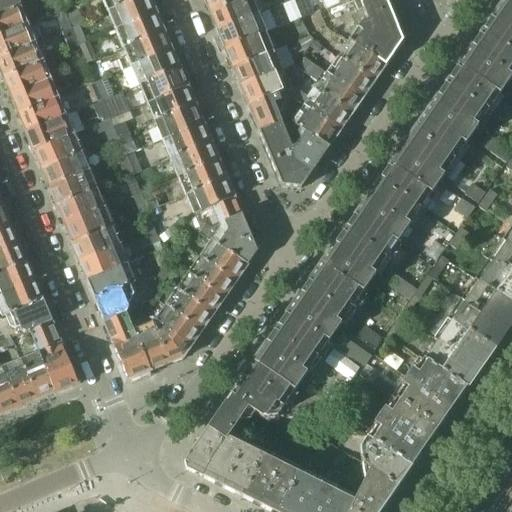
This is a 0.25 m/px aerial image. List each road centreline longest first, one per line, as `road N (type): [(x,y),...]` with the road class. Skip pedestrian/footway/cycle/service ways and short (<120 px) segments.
road 1 (residential): [(0,135),(131,451)]
road 2 (residential): [(286,262),(173,0)]
road 3 (residential): [(286,262),(436,44)]
road 4 (residential): [(131,451),(176,414),(286,262)]
road 5 (residential): [(0,505),(131,451)]
